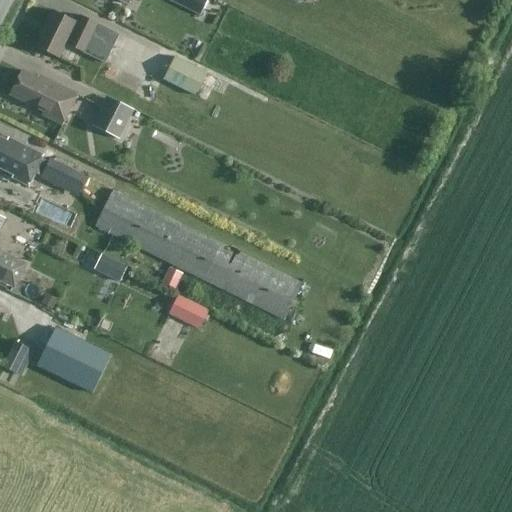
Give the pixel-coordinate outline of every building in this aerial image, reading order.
[(168,0),(200,16),(207,0),(168,0)] [(80,16),(77,23),(52,11),(34,47),(59,59),(67,45),(105,64),(119,35),(80,16)] [(207,73),(175,57),(163,80),(195,96),(207,73)] [(39,76),(38,79),(23,71),(11,96),(44,112),(42,115),(63,126),(78,95),(39,76)] [(92,125),(120,139),(134,110),(106,96),(92,125)] [(8,139),(7,142),(0,138),(0,168),(14,175),(12,178),(29,186),(44,156),(8,139)] [(43,174),(80,192),(87,178),(51,160),(43,174)] [(96,226),(284,320),(302,284),(114,191),(96,226)] [(0,281),(15,289),(28,264),(0,250),(0,228),(5,219),(0,216),(0,281)] [(94,270),(119,283),(127,267),(102,254),(94,270)] [(176,289),(183,275),(171,269),(164,283),(176,289)] [(52,310),(57,300),(46,294),(41,304),(52,310)] [(209,312),(198,306),(188,325),(200,331),(209,312)] [(92,394),(111,355),(56,328),(37,367),(92,394)] [(17,375),(29,350),(15,343),(2,367),(17,375)]
